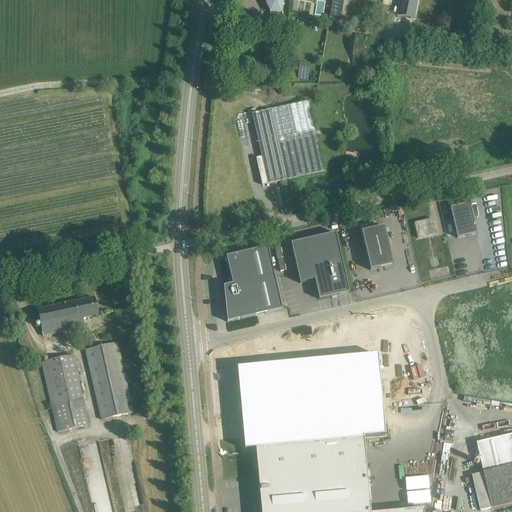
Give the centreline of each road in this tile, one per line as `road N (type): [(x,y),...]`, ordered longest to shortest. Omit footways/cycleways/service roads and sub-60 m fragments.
road 1 (unclassified): [(511,169),(180,245)]
road 2 (secondary): [(180,245),(202,511)]
road 3 (secondary): [(203,0),(180,245)]
road 4 (unclassified): [(0,285),(180,245)]
road 5 (track): [(154,82),(0,94)]
